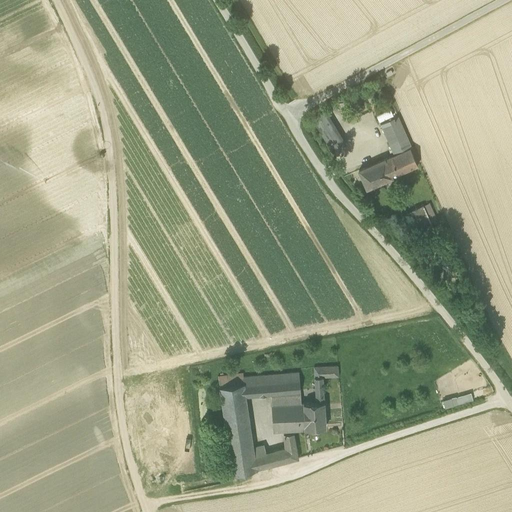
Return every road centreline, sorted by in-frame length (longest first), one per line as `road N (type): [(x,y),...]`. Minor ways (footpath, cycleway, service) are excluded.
road 1 (track): [(55,0),(110,122),(119,430),(152,511)]
road 2 (unclassified): [(511,404),(413,271),(326,177),(290,118)]
road 3 (unclassified): [(290,118),(507,0)]
road 4 (unclassified): [(290,118),(219,0)]
